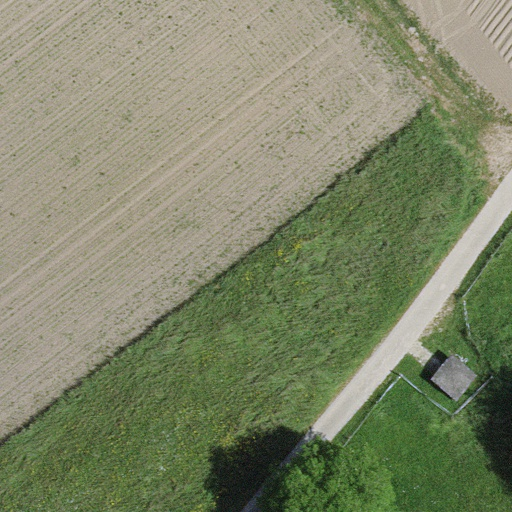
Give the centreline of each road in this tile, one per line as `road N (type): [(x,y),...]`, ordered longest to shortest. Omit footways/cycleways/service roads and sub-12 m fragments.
road 1 (track): [(511,200),(265,511)]
road 2 (track): [(393,0),(511,144)]
